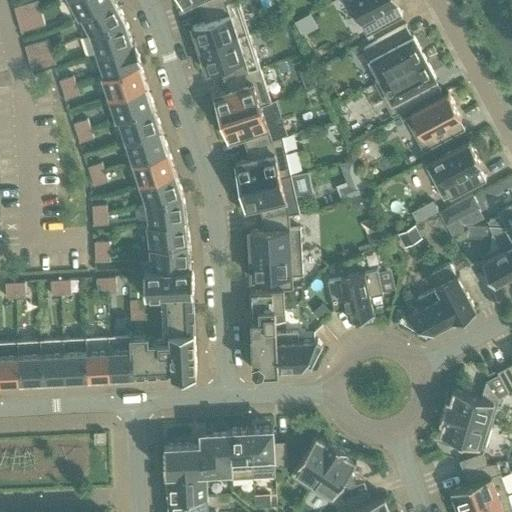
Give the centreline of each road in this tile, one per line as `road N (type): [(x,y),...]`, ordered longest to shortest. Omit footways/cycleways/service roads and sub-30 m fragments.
road 1 (residential): [(143,0),(210,182),(230,397)]
road 2 (residential): [(0,412),(135,405)]
road 3 (residential): [(511,119),(447,0)]
road 4 (residential): [(419,370),(395,348),(368,346),(344,361),(334,391)]
